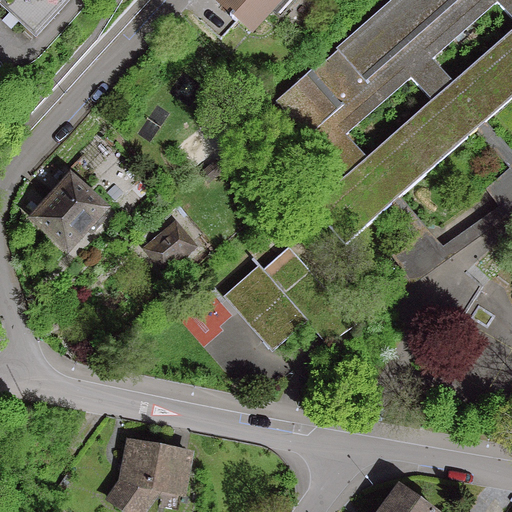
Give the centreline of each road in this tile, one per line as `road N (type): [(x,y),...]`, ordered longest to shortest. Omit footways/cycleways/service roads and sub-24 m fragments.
road 1 (residential): [(189,0),(12,201),(5,255),(11,292),(69,394)]
road 2 (residential): [(69,394),(360,447)]
road 3 (residential): [(360,447),(511,473)]
